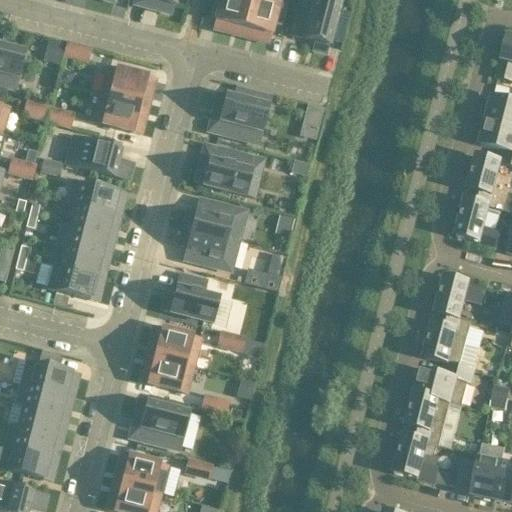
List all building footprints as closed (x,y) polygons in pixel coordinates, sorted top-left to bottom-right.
[(142,0),(155,3),(152,11),(170,15),(172,8),(173,8),(175,0),(142,0)] [(242,30),(250,0),(221,0),(215,23),(242,30)] [(250,0),(242,30),(256,33),(253,41),(267,44),(269,37),(273,25),(281,27),(287,3),(279,1),(278,0),(250,0)] [(312,0),(300,0),(291,38),(314,44),(312,52),(325,55),(327,47),(327,48),(339,0),(314,0),(312,0)] [(511,41),(507,40),(497,80),(511,84),(511,82),(511,41)] [(63,58),(86,64),(90,52),(66,46),(63,58)] [(0,88),(14,92),(17,79),(23,55),(0,49),(0,88)] [(101,98),(139,107),(146,80),(108,70),(101,98)] [(218,97),(214,110),(222,112),(216,135),(258,146),(267,109),(270,99),(235,90),(232,100),(226,99),(225,99),(218,97)] [(139,107),(101,98),(94,125),(139,136),(143,122),(135,120),(139,107)] [(511,129),(511,104),(492,99),(486,123),(511,129)] [(46,123),(49,112),(49,111),(25,105),(22,117),(45,123),(46,123)] [(304,119),(319,123),(322,111),(307,107),(304,119)] [(49,112),(46,123),(46,124),(53,126),(69,130),(73,118),(49,112)] [(46,124),(46,123),(45,123),(42,135),(50,138),(53,126),(46,124)] [(501,153),(498,165),(511,168),(511,129),(486,123),(480,147),(501,153)] [(73,140),(66,167),(127,183),(132,166),(116,163),(119,152),(73,140)] [(206,174),(198,172),(195,185),(203,187),(252,200),(261,163),(212,151),(206,174)] [(36,155),(27,153),(24,166),(32,169),(36,155)] [(477,159),(465,203),(489,209),(489,208),(491,199),(505,202),(511,175),(511,168),(498,165),(477,159)] [(42,160),(42,161),(39,174),(59,180),(62,166),(42,160)] [(7,175),(31,181),(34,169),(32,169),(24,166),(10,163),(7,175)] [(305,179),(307,167),(292,163),(290,175),(305,179)] [(75,208),(110,217),(116,195),(73,184),(67,207),(75,209),(75,208)] [(14,214),(22,216),(25,204),(17,202),(14,214)] [(183,231),(237,244),(244,215),(199,203),(195,216),(187,214),(183,231)] [(489,209),(465,203),(456,240),(496,250),(500,235),(483,231),(489,209)] [(31,206),(28,218),(36,220),(39,208),(31,206)] [(105,238),(110,217),(75,208),(75,209),(70,228),(70,229),(105,238)] [(16,227),(19,216),(9,214),(6,225),(16,227)] [(33,232),(36,220),(28,218),(25,230),(33,232)] [(289,239),(293,222),(280,219),(275,235),(289,239)] [(70,229),(70,228),(62,226),(57,249),(64,251),(65,250),(99,259),(105,238),(70,229)] [(237,244),(183,231),(179,248),(186,250),(183,262),(229,274),(237,244)] [(28,250),(20,248),(17,260),(25,262),(28,250)] [(94,280),(99,259),(65,250),(64,251),(59,270),(59,271),(94,280)] [(271,256),(268,267),(279,270),(282,259),(271,256)] [(22,274),(25,262),(17,260),(14,272),(22,274)] [(59,271),(59,270),(52,268),(46,291),(88,301),(94,280),(59,271)] [(165,299),(162,312),(170,314),(170,315),(211,325),(217,301),(199,297),(203,284),(179,278),(173,301),(165,299)] [(459,323),(459,322),(465,301),(481,305),(485,291),(445,280),(436,316),(459,323)] [(67,300),(54,296),(51,307),(64,310),(67,300)] [(511,298),(507,298),(500,325),(511,327),(511,298)] [(424,361),(446,366),(459,369),(471,325),(459,322),(459,323),(436,316),(424,361)] [(154,359),(192,369),(199,342),(161,332),(154,359)] [(220,336),(217,348),(241,354),(244,342),(220,336)] [(192,369),(154,359),(147,386),(185,396),(192,369)] [(64,397),(64,398),(71,400),(77,378),(69,376),(69,375),(27,364),(21,387),(29,389),(29,388),(64,397)] [(421,373),(415,396),(450,405),(449,407),(461,410),(467,385),(469,386),(473,373),(459,369),(446,366),(442,378),(421,373)] [(491,399),(507,402),(510,391),(494,387),(491,399)] [(58,418),(64,398),(64,397),(29,388),(29,389),(23,409),(58,418)] [(415,396),(404,439),(427,445),(427,447),(437,449),(438,450),(449,407),(450,405),(415,396)] [(204,399),(201,411),(224,417),(227,405),(204,399)] [(505,413),(507,402),(491,399),(489,409),(505,413)] [(136,427),(133,440),(137,441),(137,442),(178,453),(179,449),(188,416),(164,410),(148,406),(146,405),(146,406),(138,404),(135,417),(143,419),(140,428),(136,427)] [(18,430),(53,439),(58,418),(23,409),(18,429),(18,430)] [(48,460),(48,459),(53,439),(18,430),(18,429),(10,427),(5,449),(48,460)] [(404,439),(394,476),(434,487),(438,472),(436,472),(439,462),(434,460),(437,449),(427,447),(427,445),(404,439)] [(472,495),(471,498),(493,502),(501,466),(504,452),(482,447),(477,468),(472,495)] [(48,460),(5,449),(0,466),(0,470),(42,482),(42,481),(50,483),(55,461),(48,459),(48,460)] [(128,459),(121,486),(159,496),(172,500),(179,473),(166,469),(128,459)] [(232,461),(225,459),(219,463),(217,470),(229,473),(232,461)] [(187,463),(184,475),(208,481),(211,469),(187,463)] [(462,465),(456,492),(472,495),(477,468),(462,465)] [(511,468),(501,466),(493,502),(511,506),(511,468)] [(0,511),(25,511),(26,510),(31,511),(42,511),(46,498),(0,486),(0,511)] [(154,511),(159,496),(121,486),(114,511),(154,511)]
